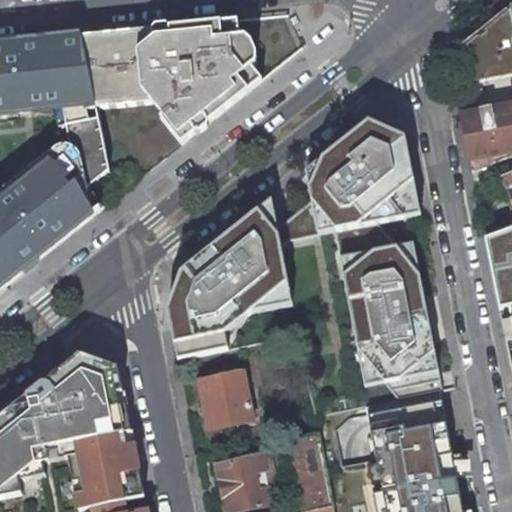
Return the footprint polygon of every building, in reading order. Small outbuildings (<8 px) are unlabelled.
[(511,18),(511,11),(472,41),(466,46),(474,82),(475,84),(511,76),(511,18)] [(238,22),(82,38),(84,44),(97,110),(153,104),(164,117),(160,120),(182,146),(262,81),(252,68),(256,66),(257,56),(251,44),(245,38),(240,39),(238,22)] [(84,44),(82,38),(56,41),(57,47),(84,44)] [(0,292),(92,218),(77,199),(85,193),(109,173),(97,110),(84,44),(57,47),(56,41),(0,46),(0,110),(23,108),(54,105),(62,104),(71,150),(64,155),(52,166),(47,159),(0,196),(0,292)] [(62,104),(54,105),(64,155),(71,150),(62,104)] [(511,106),(461,117),(470,161),(511,153),(511,106)] [(409,221),(421,219),(410,151),(363,130),(303,177),(309,203),(276,230),(280,245),(334,234),(340,233),(378,227),(409,221)] [(92,218),(100,212),(85,193),(77,199),(92,218)] [(276,230),(269,203),(181,274),(194,291),(168,314),(178,361),(230,351),(225,322),(248,316),(288,286),(280,245),(276,230)] [(420,279),(409,221),(378,227),(420,279)] [(398,403),(443,393),(420,279),(378,227),(340,233),(334,234),(338,253),(347,252),(353,284),(344,286),(352,326),(361,324),(365,341),(356,343),(358,353),(398,403)] [(511,230),(485,240),(497,301),(508,298),(509,306),(508,307),(511,325),(511,230)] [(347,252),(338,253),(344,286),(353,284),(347,252)] [(194,291),(181,274),(168,314),(194,291)] [(361,324),(352,326),(356,343),(365,341),(361,324)] [(8,413),(0,419),(0,501),(22,497),(20,484),(23,483),(46,479),(53,478),(51,464),(69,461),(72,474),(79,511),(87,511),(93,511),(124,504),(145,500),(141,483),(118,368),(80,356),(8,413)] [(209,431),(253,422),(244,375),(200,383),(209,431)] [(402,498),(445,490),(441,473),(435,441),(432,423),(388,431),(402,498)] [(291,511),(318,511),(335,509),(331,492),(329,483),(319,434),(286,441),(298,501),(290,503),(291,511)] [(444,439),(435,441),(441,473),(450,471),(444,439)] [(274,478),(269,455),(262,457),(267,479),(274,478)] [(262,457),(216,466),(225,511),(272,511),(267,479),(262,457)] [(72,474),(69,461),(51,464),(53,478),(72,474)] [(49,492),(46,479),(23,483),(26,496),(49,492)] [(331,492),(340,491),(338,481),(329,483),(331,492)] [(457,511),(453,489),(445,490),(449,511),(457,511)] [(404,511),(449,511),(445,490),(402,498),(404,511)]
